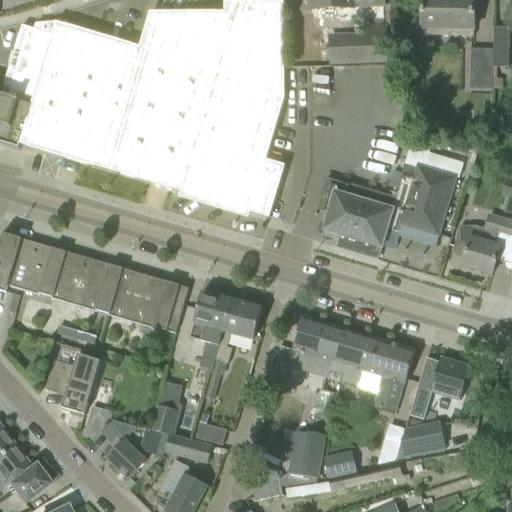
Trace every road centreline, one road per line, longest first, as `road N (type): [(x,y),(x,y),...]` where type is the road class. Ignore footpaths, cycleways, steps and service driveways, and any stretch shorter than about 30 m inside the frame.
road 1 (tertiary): [(511,334),(0,187)]
road 2 (residential): [(122,511),(0,377)]
